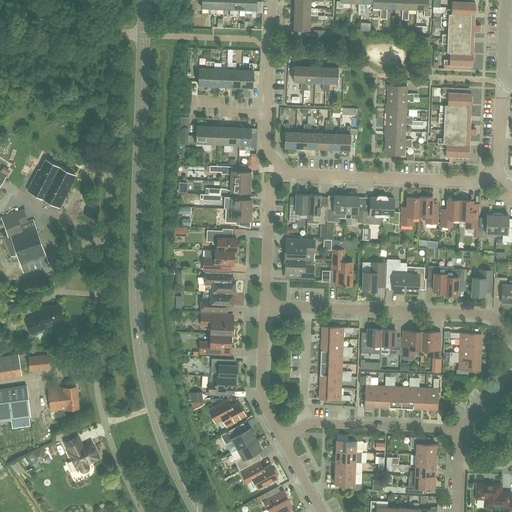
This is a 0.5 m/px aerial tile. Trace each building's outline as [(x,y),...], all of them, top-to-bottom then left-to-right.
[(208,15),(212,15),(212,0),(195,0),(195,3),(201,3),(201,8),(208,8),(208,15)] [(212,0),(212,15),(216,16),(217,8),(223,9),(223,0),(212,0)] [(223,0),(223,9),(230,9),(230,16),(234,16),(234,0),(223,0)] [(245,0),(234,0),(234,16),(238,17),(238,9),(245,10),(245,0)] [(256,0),(245,0),(245,10),(251,10),(251,17),(255,17),(255,10),(256,10),(256,0)] [(350,0),(339,0),(339,1),(336,1),(336,8),(342,9),(343,2),(350,2),(350,0)] [(350,0),(350,2),(358,3),(358,13),(361,14),(361,0),(350,0)] [(361,0),(361,14),(364,14),(364,3),(372,3),(372,7),(372,0),(361,0)] [(372,0),(372,7),(380,7),(380,19),(383,19),(383,0),(372,0)] [(394,0),(383,0),(383,19),(386,19),(386,8),(394,8),(394,0)] [(394,0),(394,8),(402,8),(402,19),(405,20),(405,0),(394,0)] [(405,0),(405,20),(408,20),(409,9),(416,9),(416,0),(405,0)] [(416,0),(416,9),(424,9),(424,16),(430,16),(430,9),(427,9),(427,0),(416,0)] [(449,60),(444,60),(443,69),(470,70),(470,65),(472,66),(474,31),(480,31),(481,25),(474,25),(475,2),(451,1),(451,9),(446,9),(446,8),(434,7),(433,13),(443,13),(443,18),(448,18),(447,35),(442,34),(441,43),(447,44),(447,52),(449,52),(449,60)] [(294,7),(293,18),(318,19),(318,15),(310,15),(310,8),(294,7)] [(441,17),(433,17),(433,26),(441,26),(441,17)] [(318,19),(293,18),(293,29),(309,30),(309,22),(317,23),(318,19)] [(209,86),(210,61),(206,61),(206,68),(199,68),(198,85),(209,86)] [(210,61),(209,86),(220,86),(221,69),(214,69),(214,61),(210,61)] [(227,69),(221,69),(220,86),(231,87),(232,62),(227,62),(227,69)] [(236,62),(232,62),(231,87),(242,87),(243,70),(236,70),(236,62)] [(249,70),(243,70),(242,87),(253,88),(254,70),(253,70),(253,63),(249,63),(249,70)] [(304,90),(305,66),(294,65),(293,81),(301,81),(300,90),(304,90)] [(305,66),(304,90),(307,90),(308,82),(315,82),(316,66),(305,66)] [(316,66),(315,82),(322,83),(322,91),(325,91),(327,67),(316,66)] [(337,67),(327,67),(325,91),(329,91),(329,83),(337,83),(337,67)] [(406,85),(387,84),(386,96),(413,97),(413,94),(406,93),(406,85)] [(444,122),(443,138),(438,138),(437,143),(440,143),(440,147),(445,148),(445,156),(468,157),(469,135),(476,135),(476,129),(470,129),(471,93),(469,93),(469,89),(442,88),(442,92),(442,97),(448,97),(447,105),(444,104),(444,113),(439,113),(438,122),(444,122)] [(413,97),(386,96),(386,107),(405,108),(405,101),(412,101),(413,97)] [(405,108),(386,107),(385,119),(412,120),(412,116),(405,116),(405,108)] [(411,124),(412,121),(412,120),(385,119),(385,130),(404,131),(405,124),(411,124)] [(295,148),(296,132),(289,132),(289,123),(285,123),(285,132),(284,147),(295,148)] [(296,132),(295,148),(306,148),(307,124),(303,124),(303,132),(296,132)] [(307,124),(306,148),(317,149),(318,133),(310,132),(311,124),(307,124)] [(207,126),(196,125),(195,143),(202,143),(202,150),(206,150),(207,126)] [(325,133),(318,133),(317,149),(328,149),(329,125),(325,125),(325,133)] [(332,125),(329,125),(328,149),(339,149),(339,134),(332,133),(332,125)] [(218,126),(207,126),(206,150),(211,151),(211,144),(217,144),(218,126)] [(218,126),(217,144),(224,144),(224,151),(228,152),(229,127),(218,126)] [(346,134),(339,134),(339,149),(350,150),(350,134),(356,134),(356,129),(350,129),(350,126),(347,126),(346,134)] [(188,135),(188,127),(180,127),(180,135),(188,135)] [(240,127),(229,127),(228,152),(232,152),(232,145),(239,145),(239,148),(239,145),(240,127)] [(240,127),(239,145),(239,148),(240,150),(246,150),(246,153),(250,153),(250,148),(256,148),(256,137),(251,137),(251,128),(240,127)] [(411,143),(411,142),(417,143),(417,139),(414,139),(414,138),(404,138),(404,131),(385,130),(384,141),(411,143)] [(411,143),(384,141),(384,153),(403,154),(403,146),(410,146),(411,143)] [(37,171),(27,191),(59,207),(76,175),(45,160),(39,172),(37,171)] [(232,171),(232,166),(217,166),(210,165),(209,171),(221,172),(222,172),(222,174),(231,174),(231,181),(250,182),(251,172),(232,171)] [(3,166),(0,171),(0,172),(5,175),(9,170),(3,166)] [(178,192),(187,192),(187,180),(178,180),(178,192)] [(250,182),(231,181),(226,181),(226,185),(231,185),(231,192),(250,192),(250,182)] [(296,194),(296,207),(289,206),(289,221),(295,221),(295,219),(299,219),(300,212),(307,213),(308,194),(296,194)] [(308,194),(307,213),(313,213),(313,220),(319,221),(319,223),(325,223),(326,208),(319,208),(320,194),(308,194)] [(345,212),(346,196),(334,195),(333,209),(328,208),(327,221),(333,221),(339,221),(339,212),(345,212)] [(369,210),(363,210),(363,223),(369,223),(369,215),(381,216),(382,195),(378,195),(376,197),(370,197),(369,210)] [(385,195),(382,195),(381,216),(389,216),(388,222),(393,223),(393,224),(399,224),(399,212),(393,212),(394,198),(388,198),(385,195)] [(251,199),(233,198),(233,197),(224,196),(224,208),(226,208),(251,209),(251,199)] [(346,196),(345,212),(351,213),(351,218),(357,219),(357,222),(363,222),(363,223),(363,210),(357,210),(358,196),(346,196)] [(432,197),(420,197),(420,198),(419,216),(420,215),(426,215),(425,222),(437,223),(438,203),(432,203),(432,197)] [(419,216),(420,198),(408,198),(407,211),(401,210),(401,225),(412,225),(413,216),(419,216)] [(459,219),(460,201),(448,200),(447,213),(441,213),(441,226),(452,226),(452,219),(459,219)] [(480,214),(480,203),(472,203),(472,201),(460,201),(459,219),(466,219),(465,227),(474,227),(474,237),(478,237),(478,236),(479,228),(477,227),(477,214),(480,214)] [(251,209),(226,208),(225,222),(236,222),(236,224),(242,226),(243,219),(251,220),(251,209)] [(33,220),(28,222),(23,209),(16,212),(16,211),(1,216),(8,238),(4,239),(10,257),(17,255),(24,272),(48,264),(33,220)] [(479,228),(478,236),(496,236),(496,233),(497,215),(497,213),(494,213),(492,214),(486,214),(486,227),(479,227),(479,228)] [(502,234),(502,241),(511,241),(511,229),(508,229),(508,215),(503,215),(501,213),(497,213),(497,215),(496,233),(502,234)] [(187,237),(187,228),(174,227),(174,236),(187,237)] [(207,230),(206,241),(212,241),(212,244),(217,244),(217,250),(209,249),(209,250),(236,251),(236,238),(222,237),(222,230),(207,230)] [(314,240),(286,239),(286,258),(313,259),(314,240)] [(336,285),(351,286),(352,262),(344,261),(344,249),(332,249),(331,269),(337,269),(336,285)] [(236,251),(209,250),(209,258),(204,258),(203,270),(231,271),(231,264),(233,264),(234,251),(236,251)] [(286,258),(285,277),(313,278),(313,259),(286,258)] [(387,259),(386,278),(394,278),(393,292),(405,292),(406,280),(406,266),(400,266),(400,260),(387,259)] [(383,287),(384,263),(371,262),(370,272),(364,272),(363,290),(376,291),(376,286),(383,287)] [(406,266),(406,280),(405,292),(417,293),(418,279),(424,279),(424,267),(413,267),(413,270),(407,270),(407,266),(406,266)] [(446,266),(428,266),(428,278),(434,278),(433,291),(434,292),(434,295),(440,295),(440,292),(445,292),(445,294),(446,266)] [(453,266),(447,266),(446,266),(445,294),(457,294),(457,290),(465,290),(466,281),(464,281),(464,269),(453,269),(453,266)] [(321,270),(321,281),(329,281),(329,270),(321,270)] [(472,277),(472,280),(472,295),(484,296),(484,291),(491,292),(492,270),(480,270),(480,277),(472,277)] [(204,292),(211,292),(234,293),(235,280),(231,280),(231,273),(205,272),(204,292)] [(494,277),(494,280),(493,290),(501,291),(501,302),(511,302),(511,283),(506,284),(507,277),(494,277)] [(234,293),(211,292),(211,299),(202,298),(201,311),(227,313),(227,306),(231,306),(232,293),(234,293)] [(19,301),(7,305),(10,314),(21,311),(19,301)] [(37,316),(26,320),(30,333),(43,329),(42,327),(64,320),(58,304),(45,309),(45,307),(35,310),(37,316)] [(233,315),(201,314),(201,325),(211,326),(211,334),(232,335),(233,315)] [(322,326),(321,338),(343,339),(343,332),(353,333),(353,328),(343,327),(322,326)] [(421,349),(421,328),(414,328),(413,331),(403,330),(402,355),(414,355),(414,349),(421,349)] [(438,356),(439,332),(430,331),(430,328),(421,328),(421,349),(427,349),(427,356),(438,356)] [(361,342),(361,353),(380,353),(381,345),(381,329),(368,329),(367,342),(361,342)] [(381,345),(389,346),(388,354),(400,354),(401,343),(395,343),(395,330),(381,329),(381,345)] [(481,346),(481,334),(460,333),(450,332),(450,337),(460,338),(459,345),(481,346)] [(210,342),(200,342),(199,354),(230,355),(231,335),(232,335),(211,334),(210,342)] [(343,339),(321,338),(321,350),(352,352),(352,347),(343,347),(343,339)] [(449,352),(449,357),(480,358),(481,346),(459,345),(459,352),(449,352)] [(321,350),(320,363),(342,364),(342,356),(352,357),(352,352),(321,350)] [(19,354),(0,356),(0,378),(22,376),(19,354)] [(48,355),(29,357),(31,370),(49,368),(48,355)] [(440,372),(440,358),(431,357),(431,372),(440,372)] [(459,362),(458,370),(480,370),(480,358),(449,357),(449,362),(459,362)] [(237,366),(237,365),(223,365),(223,359),(211,358),(210,376),(235,377),(236,377),(237,372),(238,372),(239,371),(239,367),(238,366),(237,366)] [(320,363),(320,375),(351,376),(351,371),(342,371),(342,364),(320,363)] [(320,375),(319,387),(341,388),(341,380),(351,381),(351,376),(320,375)] [(371,376),(366,375),(365,385),(364,407),(376,407),(377,385),(370,385),(371,376)] [(232,395),(232,389),(234,389),(234,388),(236,388),(237,387),(237,383),(236,382),(234,382),(235,377),(210,376),(209,376),(208,394),(232,395)] [(384,386),(377,385),(376,407),(389,408),(390,376),(385,376),(384,386)] [(394,377),(390,376),(389,408),(401,408),(402,386),(394,386),(394,377)] [(409,387),(402,386),(401,408),(413,409),(414,378),(409,377),(409,387)] [(414,378),(413,409),(425,409),(426,387),(418,387),(419,378),(414,378)] [(426,387),(425,409),(437,410),(438,388),(438,379),(433,378),(433,388),(426,387)] [(0,388),(0,421),(11,420),(11,419),(31,416),(27,385),(0,388)] [(64,387),(64,388),(49,389),(52,410),(67,409),(78,408),(76,386),(64,387)] [(319,387),(319,399),(340,400),(350,400),(350,395),(341,395),(341,388),(319,387)] [(200,401),(202,401),(201,391),(191,393),(192,402),(193,402),(200,401)] [(232,405),(228,399),(208,410),(215,422),(222,418),(226,427),(235,422),(234,421),(245,415),(238,402),(232,405)] [(231,429),(220,435),(230,453),(237,449),(256,439),(250,428),(236,436),(231,429)] [(336,440),(335,451),(361,452),(362,452),(363,442),(360,441),(361,435),(348,434),(348,440),(336,440)] [(77,436),(66,441),(79,468),(80,470),(81,471),(83,471),(84,472),(85,472),(86,471),(87,470),(88,469),(88,468),(88,467),(88,465),(87,464),(98,458),(91,442),(82,447),(77,436)] [(410,437),(410,447),(416,449),(415,454),(435,455),(436,444),(416,443),(417,437),(410,437)] [(249,457),(261,450),(256,439),(237,449),(241,457),(235,461),(240,470),(252,463),(249,457)] [(45,455),(42,450),(34,454),(38,462),(43,459),(45,455)] [(361,452),(335,451),(335,462),(355,462),(361,462),(361,452)] [(435,455),(415,454),(415,465),(435,466),(435,455)] [(264,468),(260,461),(240,472),(247,483),(253,480),(258,488),(277,478),(276,477),(279,475),(275,468),(272,470),(270,465),(264,468)] [(335,462),(334,472),(354,473),(355,468),(355,462),(335,462)] [(415,472),(410,471),(405,471),(405,476),(414,476),(434,477),(435,466),(415,465),(415,472)] [(354,484),(354,473),(334,472),(334,484),(345,484),(345,490),(361,491),(361,484),(354,484)] [(232,476),(225,480),(231,491),(238,487),(232,476)] [(404,486),(404,487),(404,493),(414,493),(415,487),(434,488),(434,477),(414,476),(414,481),(408,483),(408,486),(404,486)] [(372,479),(372,490),(382,490),(382,479),(372,479)] [(501,484),(476,483),(476,499),(489,499),(489,507),(509,508),(510,507),(511,494),(501,494),(501,484)] [(262,502),(266,509),(262,511),(284,511),(292,508),(287,498),(288,498),(284,490),(270,498),(267,492),(263,494),(267,500),(262,502)] [(387,511),(387,508),(388,502),(370,501),(369,511),(387,511)]
